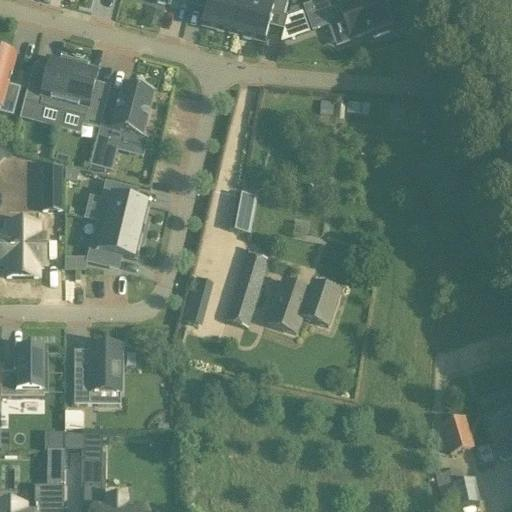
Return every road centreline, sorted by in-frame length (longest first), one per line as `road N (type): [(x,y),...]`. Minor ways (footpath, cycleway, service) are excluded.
road 1 (residential): [(0,314),(130,315),(152,306),(164,289),(217,67)]
road 2 (residential): [(469,91),(217,67)]
road 3 (residential): [(217,67),(0,10)]
road 4 (unclassified): [(511,211),(469,91)]
